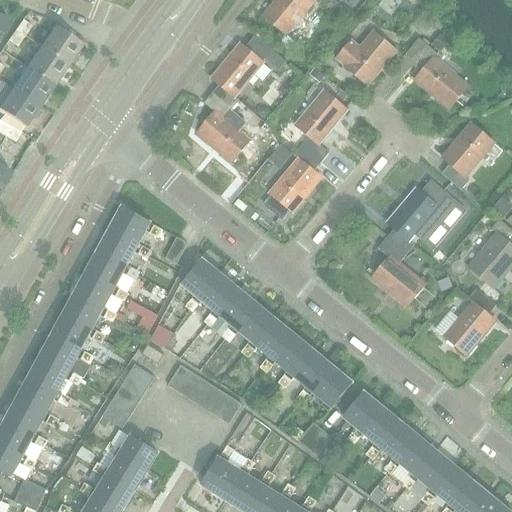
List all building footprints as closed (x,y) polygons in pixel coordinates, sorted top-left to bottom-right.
[(321,0),(278,0),(274,4),(264,16),(285,34),(296,22),(295,21),(312,0),(313,0),(314,0),(313,0),(314,0),(318,4),(321,0)] [(0,16),(0,38),(9,21),(0,16)] [(23,19),(15,30),(24,36),(31,25),(23,19)] [(55,26),(41,47),(68,65),(82,44),(55,26)] [(24,36),(15,30),(8,40),(17,46),(24,36)] [(336,58),(346,67),(367,84),(377,72),(377,71),(395,50),(395,51),(396,50),(374,32),(374,33),(374,34),(362,48),(351,40),(336,58)] [(429,46),(419,38),(403,57),(412,65),(429,46)] [(219,85),(211,94),(230,110),(238,101),(234,96),(233,96),(251,74),(252,75),(262,62),(241,44),(230,57),(231,57),(213,78),(212,78),(212,79),(219,85)] [(429,46),(412,65),(422,72),(415,80),(416,81),(417,80),(438,97),(438,98),(450,108),(468,87),(456,76),(455,77),(434,59),(435,59),(434,58),(438,54),(429,46)] [(41,47),(27,68),(54,86),(68,65),(41,47)] [(27,68),(13,88),(40,106),(54,86),(27,68)] [(40,106),(13,88),(0,107),(0,109),(26,127),(40,106)] [(309,137),(301,147),(321,162),(329,153),(318,144),(328,132),(327,131),(345,110),(345,111),(346,110),(325,92),(306,114),(296,126),(309,137)] [(244,122),(230,110),(211,94),(204,103),(215,112),(197,133),(198,134),(198,133),(219,151),(219,152),(231,162),(249,141),(237,130),(244,122)] [(0,132),(4,135),(10,126),(0,120),(0,132)] [(483,154),(494,143),(472,124),(462,136),(462,137),(444,158),(444,157),(443,158),(450,164),(442,173),(461,190),(469,180),(465,176),(465,175),(483,154)] [(10,126),(4,135),(15,142),(21,132),(10,126)] [(291,155),(280,146),(268,162),(279,170),(291,155)] [(272,196),(264,205),(281,219),(289,210),(291,212),(302,199),(319,178),(320,178),(321,177),(313,171),(321,162),(301,147),(294,155),(298,159),(298,160),(281,182),(270,194),(272,196)] [(0,167),(0,192),(11,173),(0,167)] [(395,229),(387,238),(406,255),(414,245),(410,242),(410,241),(410,240),(422,226),(432,235),(458,203),(431,182),(421,193),(417,190),(407,202),(389,223),(388,224),(395,229)] [(122,208),(111,229),(138,244),(146,231),(159,238),(163,231),(150,223),(122,208)] [(511,229),(499,219),(492,229),(497,233),(469,268),(494,289),(511,266),(511,229)] [(111,229),(99,250),(127,265),(134,252),(147,259),(151,251),(138,244),(111,229)] [(176,264),(188,243),(177,237),(166,259),(176,264)] [(406,255),(387,238),(379,249),(389,257),(372,278),(407,307),(425,285),(399,264),(406,255)] [(99,250),(88,271),(116,286),(128,293),(135,280),(140,272),(127,265),(99,250)] [(192,312),(202,301),(222,277),(203,261),(183,285),(195,295),(185,307),(192,312)] [(88,271),(76,292),(104,307),(116,314),(123,301),(124,301),(129,293),(128,293),(116,286),(88,271)] [(222,277),(202,301),(213,310),(204,322),(211,327),(220,316),(240,292),(222,277)] [(488,315),(496,305),(495,304),(495,305),(477,290),(469,299),(473,303),(474,304),(456,325),(455,325),(445,337),(467,355),(477,343),(476,342),(494,321),(495,322),(496,321),(488,315)] [(76,292),(65,313),(92,328),(100,315),(112,322),(117,314),(116,314),(104,307),(76,292)] [(240,292),(220,316),(232,325),(222,337),(230,343),(239,331),(259,307),(240,292)] [(259,307),(239,331),(251,341),(242,352),(248,358),(257,347),(278,322),(259,307)] [(65,313),(53,334),(81,349),(88,336),(101,343),(105,335),(92,328),(65,313)] [(278,322),(257,347),(269,356),(260,368),(267,373),(276,362),(296,337),(278,322)] [(53,334),(42,355),(69,370),(76,357),(89,364),(94,356),(81,349),(53,334)] [(296,337),(276,362),(287,371),(278,383),(285,388),(295,377),(315,353),(296,337)] [(158,364),(164,355),(148,345),(142,354),(158,364)] [(315,353),(295,377),(306,387),(297,398),(304,404),(313,392),(333,368),(315,353)] [(42,355),(30,377),(58,392),(65,378),(78,385),(82,378),(69,370),(42,355)] [(135,365),(129,375),(148,388),(155,378),(135,365)] [(168,386),(178,392),(191,372),(181,365),(168,386)] [(333,368),(313,392),(325,402),(322,406),(329,411),(352,383),(333,368)] [(191,372),(178,392),(188,399),(201,378),(191,372)] [(129,375),(122,385),(142,398),(148,388),(129,375)] [(30,377),(19,398),(46,413),(54,399),(66,406),(71,399),(58,392),(30,377)] [(201,378),(188,399),(199,405),(211,385),(201,378)] [(122,385),(116,395),(135,408),(142,398),(122,385)] [(211,385),(199,405),(209,411),(222,391),(211,385)] [(222,391),(209,411),(219,418),(232,398),(222,391)] [(354,445),(363,433),(383,409),(364,394),(344,418),(356,428),(347,439),(354,445)] [(116,395),(109,405),(129,418),(135,408),(116,395)] [(19,398),(7,419),(35,434),(42,420),(55,427),(59,420),(46,413),(19,398)] [(232,398),(219,418),(229,424),(242,404),(232,398)] [(129,418),(109,405),(103,415),(122,428),(129,418)] [(383,409),(363,433),(375,443),(365,454),(373,460),(382,449),(402,424),(383,409)] [(254,420),(246,415),(231,438),(240,443),(254,420)] [(7,419),(0,431),(0,441),(24,455),(36,461),(43,448),(44,448),(48,441),(35,434),(7,419)] [(299,441),(308,449),(323,431),(314,423),(299,441)] [(53,433),(63,439),(68,430),(58,424),(53,433)] [(402,424),(382,449),(393,458),(384,469),(391,475),(401,464),(421,439),(402,424)] [(110,442),(105,450),(107,451),(114,455),(118,458),(145,474),(158,453),(130,437),(119,431),(111,444),(110,442)] [(323,431),(308,449),(318,457),(333,439),(323,431)] [(401,464),(392,475),(403,484),(403,485),(410,490),(419,479),(439,455),(421,439),(401,464)] [(0,441),(0,469),(5,473),(11,476),(13,473),(24,479),(26,480),(31,469),(32,470),(37,462),(36,461),(24,455),(0,441)] [(219,458),(202,485),(223,498),(239,471),(247,459),(234,451),(227,446),(219,459),(219,458)] [(97,463),(93,470),(101,475),(105,478),(132,495),(145,474),(118,458),(114,455),(107,451),(99,464),(97,463)] [(439,455),(419,479),(431,488),(421,500),(428,505),(437,494),(457,469),(439,455)] [(239,471),(223,498),(243,511),(260,484),(247,476),(255,464),(247,459),(239,471)] [(457,469),(437,494),(449,504),(442,511),(454,511),(456,509),(476,485),(457,469)] [(260,484),(243,511),(244,511),(270,511),(280,496),(267,488),(275,476),(267,471),(260,484)] [(80,491),(88,496),(92,499),(113,511),(121,511),(132,495),(105,478),(97,491),(84,483),(80,491)] [(24,479),(19,490),(41,500),(46,489),(26,480),(24,479)] [(280,496),(270,511),(298,511),(301,509),(288,501),(295,489),(288,484),(280,496)] [(476,485),(456,509),(459,511),(485,511),(495,500),(476,485)] [(41,500),(19,490),(14,501),(36,511),(41,500)] [(386,497),(376,490),(370,497),(380,505),(386,497)] [(0,511),(6,511),(9,505),(1,502),(3,496),(4,494),(0,492),(0,511)] [(308,497),(301,509),(298,511),(309,511),(316,501),(308,497)] [(113,511),(92,499),(84,511),(80,509),(77,511),(113,511)] [(509,511),(495,500),(485,511),(509,511)]
